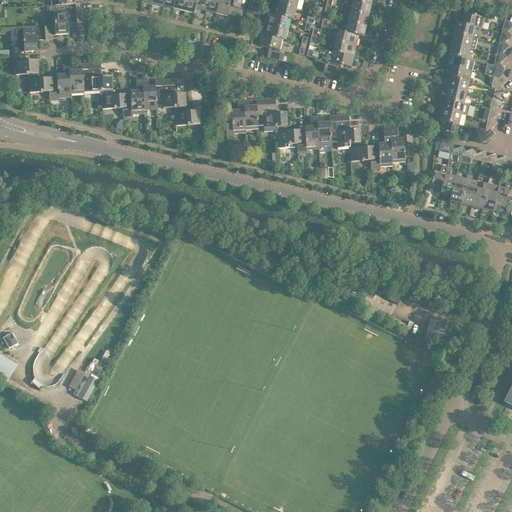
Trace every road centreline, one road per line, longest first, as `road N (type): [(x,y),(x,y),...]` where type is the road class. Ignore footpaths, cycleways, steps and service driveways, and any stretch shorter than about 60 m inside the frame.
road 1 (tertiary): [(500,247),(0,122)]
road 2 (residential): [(351,101),(123,51),(113,0)]
road 3 (unclassified): [(241,511),(64,435)]
road 4 (unclassified): [(449,410),(479,341),(500,247)]
road 5 (track): [(484,323),(354,288)]
